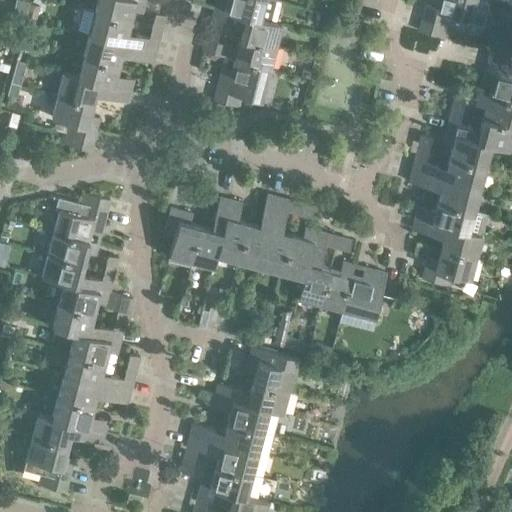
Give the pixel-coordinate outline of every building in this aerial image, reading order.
[(98,0),(96,10),(131,19),(134,8),(143,10),(145,0),(98,0)] [(215,0),(215,5),(259,17),(259,16),(270,19),(274,0),(215,0)] [(469,19),(473,0),(426,0),(422,19),(449,26),(452,15),(469,19)] [(259,17),(215,5),(210,24),(220,26),(222,19),(235,23),(235,22),(243,24),(240,35),(276,45),(282,22),(270,19),(259,16),(259,17)] [(128,30),(131,19),(96,10),(83,7),(77,28),(90,32),(156,49),(159,37),(136,31),(136,32),(128,30)] [(13,10),(12,16),(22,19),(23,13),(13,10)] [(166,13),(161,12),(155,10),(152,21),(163,24),(166,13)] [(449,26),(422,19),(419,29),(447,36),(449,26)] [(235,57),(270,66),(276,45),(240,35),(238,46),(228,44),(229,42),(217,39),(218,33),(208,30),(203,49),(235,57)] [(156,49),(90,32),(84,53),(119,62),(121,51),(130,53),(130,54),(153,60),(156,49)] [(511,54),(489,48),(486,59),(511,66),(511,54)] [(84,53),(79,74),(78,75),(121,86),(121,87),(130,90),(133,76),(125,74),(124,75),(116,72),(119,62),(84,53)] [(217,88),(243,95),(261,100),(270,66),(235,57),(232,67),(223,65),(217,88)] [(511,66),(486,59),(483,69),(480,80),(491,83),(488,94),(488,96),(511,101),(511,66)] [(62,70),(56,92),(92,102),(95,90),(103,92),(103,93),(127,99),(130,90),(121,87),(121,86),(78,75),(79,74),(62,70)] [(241,105),(243,95),(217,88),(214,98),(241,105)] [(485,105),(482,117),(511,125),(511,101),(488,96),(488,94),(478,91),(475,102),(485,105)] [(68,120),(65,131),(92,138),(98,115),(89,113),(92,102),(56,92),(50,115),(68,120)] [(455,94),(452,105),(462,107),(465,96),(455,94)] [(511,147),(511,125),(482,117),(479,128),(471,126),(472,125),(449,119),(446,130),(487,141),(487,142),(490,143),(511,148),(511,147)] [(484,164),(490,143),(487,142),(487,141),(446,130),(443,140),(452,143),(449,155),(484,164)] [(92,138),(65,131),(62,141),(89,148),(92,138)] [(421,132),(418,142),(428,145),(431,134),(421,132)] [(415,156),(412,168),(479,185),(484,164),(449,155),(446,165),(438,163),(438,162),(415,156)] [(479,185),(412,168),(409,179),(432,185),(432,184),(441,186),(438,198),(473,207),(479,185)] [(82,191),(79,201),(108,209),(111,198),(82,191)] [(238,257),(260,262),(278,195),(267,192),(261,216),(259,224),(248,221),(238,257)] [(214,266),(218,251),(216,251),(228,207),(230,198),(219,195),(213,218),(214,218),(212,226),(201,224),(191,260),(214,266)] [(260,262),(282,268),(292,232),(280,229),(282,220),(284,221),(290,198),(278,195),(260,262)] [(102,232),(105,221),(108,209),(79,201),(58,196),(54,208),(59,209),(53,230),(89,239),(91,229),(102,232)] [(218,251),(238,257),(248,221),(236,218),(238,210),(239,210),(241,201),(230,198),(228,207),(216,251),(218,251)] [(487,211),(473,207),(438,198),(435,209),(427,206),(418,203),(415,216),(423,218),(423,217),(464,228),(468,229),(468,228),(481,232),(487,211)] [(311,214),(314,204),(303,202),(301,211),(311,214)] [(191,211),(169,205),(162,233),(173,236),(169,254),(191,260),(201,224),(189,220),(191,211)] [(482,232),(481,232),(468,228),(468,229),(464,228),(423,217),(423,218),(415,216),(412,226),(435,232),(436,231),(444,233),(441,245),(477,254),(482,232)] [(282,268),(303,274),(316,228),(306,225),(303,235),(292,232),(282,268)] [(327,231),(316,228),(303,274),(304,274),(298,296),(320,302),(329,267),(318,264),(320,255),(321,255),(327,231)] [(53,230),(47,251),(84,261),(86,250),(96,253),(99,242),(89,239),(53,230)] [(352,237),(341,235),(339,245),(349,247),(352,237)] [(425,265),(423,271),(422,277),(449,284),(452,273),(471,278),(477,254),(441,245),(438,257),(428,254),(425,265)] [(41,275),(64,281),(64,279),(109,291),(112,279),(89,273),(89,274),(81,272),(84,261),(47,251),(41,275)] [(115,266),(118,255),(108,253),(105,264),(115,266)] [(320,302),(342,308),(351,272),(352,273),(354,263),(346,261),(343,270),(329,267),(320,302)] [(387,271),(377,269),(364,266),(364,267),(365,267),(363,275),(352,273),(351,272),(342,308),(339,318),(373,327),(387,271)] [(64,281),(58,301),(93,310),(96,300),(106,302),(109,291),(64,279),(64,281)] [(52,324),(74,330),(75,328),(119,340),(122,329),(98,323),(98,324),(90,322),(93,310),(58,301),(52,324)] [(69,350),(105,359),(108,349),(116,351),(119,340),(75,328),(74,330),(69,350)] [(251,343),(248,354),(245,366),(255,369),(252,380),(288,390),(294,366),(276,361),(279,351),(251,343)] [(69,350),(63,372),(130,390),(133,378),(110,372),(110,373),(102,371),(105,359),(69,350)] [(137,365),(140,354),(130,352),(127,363),(137,365)] [(127,401),(130,390),(63,372),(57,394),(93,404),(96,392),(104,394),(103,395),(127,401)] [(218,383),(215,393),(223,395),(222,396),(268,407),(267,408),(282,412),(288,390),(252,380),(249,392),(240,390),(241,389),(218,383)] [(262,429),(267,408),(268,407),(222,396),(223,395),(215,393),(212,405),(221,408),(222,407),(230,409),(227,420),(262,429)] [(57,394),(51,416),(96,428),(96,429),(105,431),(108,419),(98,416),(90,414),(93,404),(57,394)] [(96,428),(51,416),(37,412),(31,434),(68,444),(70,434),(78,436),(78,437),(102,443),(105,431),(96,429),(96,428)] [(216,427),(192,421),(189,433),(256,451),(266,454),(272,432),(262,429),(227,420),(224,431),(215,428),(216,427)] [(216,463),(250,472),(256,451),(189,433),(186,445),(209,451),(209,450),(218,453),(216,463)] [(44,462),(41,472),(68,479),(74,458),(65,455),(68,444),(31,434),(25,457),(44,462)] [(193,461),(182,459),(180,469),(190,472),(193,461)] [(261,475),(250,472),(216,463),(212,475),(203,473),(200,483),(245,494),(245,493),(255,496),(261,475)] [(41,472),(38,484),(65,491),(68,479),(41,472)] [(229,502),(226,511),(264,511),(267,499),(255,496),(245,493),(245,494),(200,483),(197,495),(220,501),(220,499),(229,502)]
